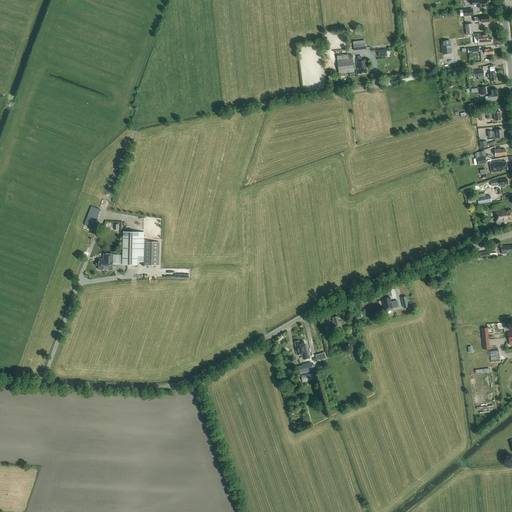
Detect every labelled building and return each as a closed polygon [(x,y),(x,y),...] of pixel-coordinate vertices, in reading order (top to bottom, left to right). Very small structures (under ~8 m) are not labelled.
[(466,35),(473,34),(472,24),(465,24),(466,35)] [(487,42),(492,41),(491,37),(487,37),(487,34),(478,35),(479,43),(487,42)] [(354,50),(365,49),(364,40),(353,41),(354,50)] [(449,40),(441,41),(442,54),(451,53),(449,40)] [(493,56),(493,54),(493,49),(480,50),(481,58),(485,57),(488,57),(488,56),(490,57),(493,57),(493,56)] [(348,56),(348,54),(337,56),(339,74),(354,72),(352,55),(348,56)] [(367,58),(356,59),(357,68),(358,68),(358,70),(356,70),(357,74),(367,73),(366,67),(368,67),(367,58)] [(496,80),(495,73),(490,73),(490,74),(487,74),(487,77),(491,77),(491,81),(496,80)] [(489,101),(493,101),(493,100),(496,99),(497,99),(497,98),(497,96),(498,96),(497,89),(489,90),(490,96),(488,96),(489,101)] [(501,120),(500,111),(494,112),(490,113),(490,112),(486,113),(487,119),(494,118),(495,120),(501,120)] [(503,137),(502,129),(496,130),(496,131),(491,131),(487,131),(488,137),(492,137),(493,139),(497,139),(497,138),(503,137)] [(500,162),(500,161),(490,162),(491,173),(502,171),(502,170),(507,169),(506,161),(500,162)] [(508,184),(507,179),(499,179),(499,181),(496,181),(496,185),(500,184),(500,187),(501,188),(504,187),(505,187),(505,184),(508,184)] [(485,196),(485,194),(483,194),(483,196),(477,197),(478,204),(492,202),(490,195),(485,196)] [(498,210),(497,204),(491,204),(492,211),(494,211),(495,215),(494,215),(494,219),(495,218),(496,222),(507,221),(511,220),(511,212),(511,210),(507,210),(506,209),(498,210)] [(90,227),(96,213),(90,210),(85,224),(90,227)] [(144,255),(144,240),(144,232),(123,232),(122,255),(113,255),(113,254),(104,254),(104,260),(99,260),(99,270),(103,270),(103,269),(113,269),(113,264),(122,264),(137,264),(138,255),(144,255)] [(148,240),(144,240),(144,255),(144,256),(143,265),(158,265),(159,242),(148,242),(148,240)] [(511,245),(511,246),(509,245),(500,246),(501,254),(509,253),(509,252),(511,251),(511,245)] [(480,259),(490,257),(489,250),(479,252),(480,259)] [(391,302),(390,297),(382,299),(385,310),(399,307),(397,300),(393,301),(393,302),(391,302)] [(338,321),(337,316),(331,317),(333,326),(331,326),(332,331),(335,330),(334,328),(341,326),(340,321),(338,321)] [(487,328),(481,329),(483,350),(489,349),(487,328)] [(299,342),(299,340),(294,341),(296,347),(295,347),(297,355),(302,354),(303,359),(309,358),(306,344),(304,344),(303,341),(299,342)] [(326,358),(324,352),(315,355),(317,361),(326,358)] [(499,352),(490,353),(491,360),(499,359),(499,352)] [(300,374),(313,371),(311,362),(302,364),(302,365),(298,366),(300,374)] [(303,383),(316,380),(314,372),(301,375),(303,383)]
